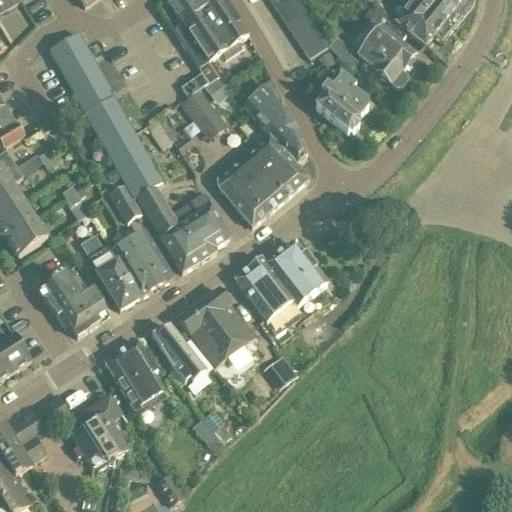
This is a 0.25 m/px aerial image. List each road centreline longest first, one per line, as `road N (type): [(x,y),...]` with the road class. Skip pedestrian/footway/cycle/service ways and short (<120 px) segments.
road 1 (track): [(450,493),(484,188)]
road 2 (residential): [(336,196),(377,171),(465,73),(486,36),(493,0)]
road 3 (tertiary): [(71,369),(275,234)]
road 4 (residential): [(336,196),(280,81),(224,0)]
road 5 (tertiary): [(275,234),(381,222),(484,188)]
